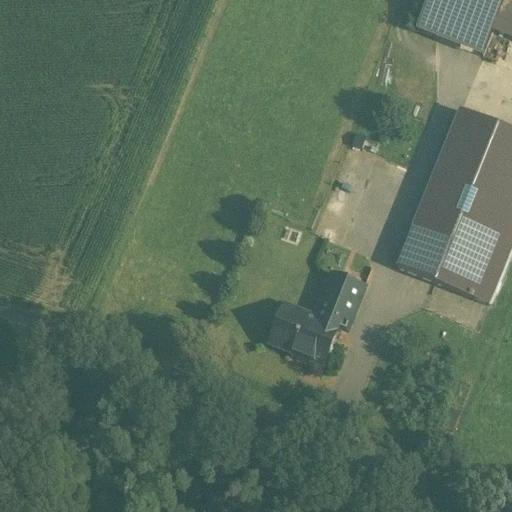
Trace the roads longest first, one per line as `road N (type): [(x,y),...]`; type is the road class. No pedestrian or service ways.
road 1 (unclassified): [(43,325),(511,507)]
road 2 (unclassified): [(43,325),(0,457)]
